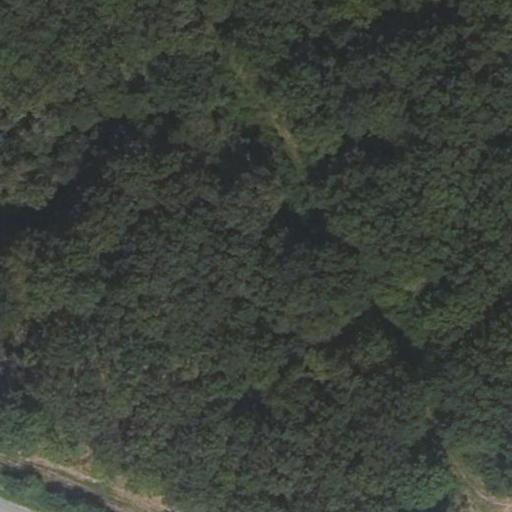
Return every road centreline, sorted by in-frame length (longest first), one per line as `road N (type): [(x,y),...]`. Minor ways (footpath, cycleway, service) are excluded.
road 1 (track): [(491,511),(176,0)]
road 2 (track): [(0,452),(140,511)]
